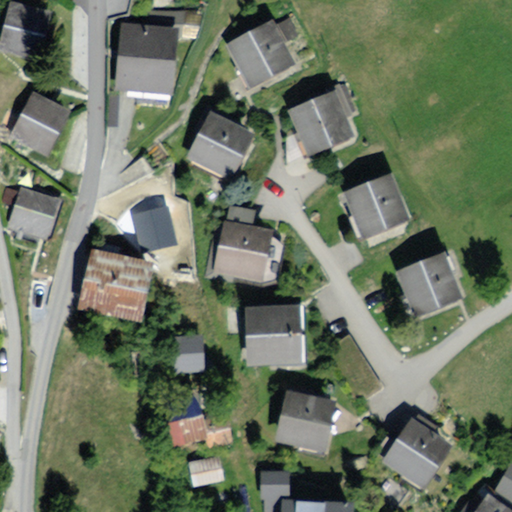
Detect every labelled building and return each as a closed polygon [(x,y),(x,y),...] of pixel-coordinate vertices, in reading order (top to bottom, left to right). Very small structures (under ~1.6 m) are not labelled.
[(34,15),(5,9),(0,31),(0,54),(25,59),(34,15)] [(271,19),(222,48),(253,100),(302,71),(271,19)] [(112,96),(165,100),(171,28),(117,24),(112,96)] [(331,90),(283,112),(306,163),(354,141),(331,90)] [(29,99),(6,138),(42,160),(66,121),(29,99)] [(209,114),(182,164),(224,186),(251,136),(209,114)] [(390,178),(338,197),(358,248),(410,229),(390,178)] [(55,199),(19,186),(5,225),(40,239),(55,199)] [(167,207),(125,216),(155,274),(181,268),(167,207)] [(274,223),(223,213),(211,274),(261,284),(274,223)] [(147,268),(89,254),(75,313),(132,327),(147,268)] [(441,254),(386,278),(407,327),(463,303),(441,254)] [(301,306),(241,310),(245,367),(305,363),(301,306)] [(196,335),(165,337),(168,379),(199,377),(196,335)] [(333,408),(285,394),(271,442),(319,456),(333,408)] [(194,396),(154,405),(165,454),(204,446),(194,396)] [(226,416),(201,421),(206,450),(232,445),(226,416)] [(449,448),(407,418),(374,463),(416,493),(449,448)] [(221,461),(189,465),(192,490),(224,485),(221,461)] [(511,462),(496,488),(511,497),(511,462)] [(285,472),(258,472),(258,497),(285,498),(285,472)] [(510,511),(485,495),(473,511),(510,511)] [(347,511),(348,508),(272,499),(270,511),(347,511)]
